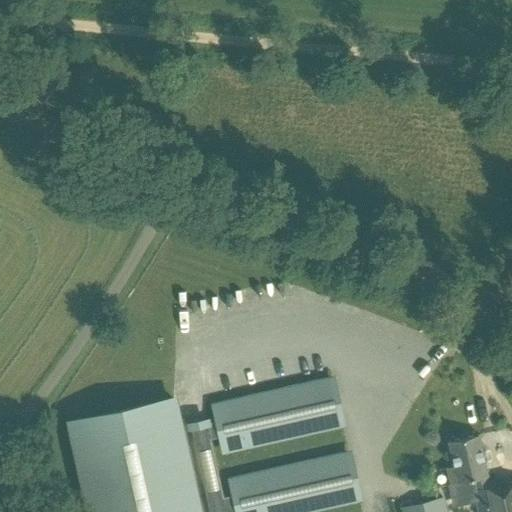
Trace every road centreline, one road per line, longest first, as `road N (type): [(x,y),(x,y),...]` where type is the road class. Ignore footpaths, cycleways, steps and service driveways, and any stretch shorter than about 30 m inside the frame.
road 1 (unclassified): [(511,313),(173,189),(0,105)]
road 2 (track): [(511,64),(0,16)]
